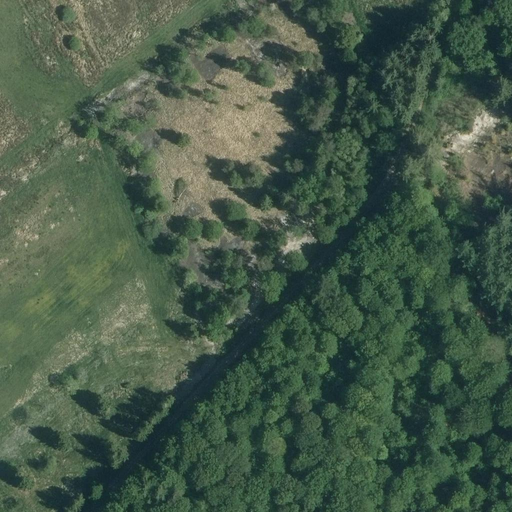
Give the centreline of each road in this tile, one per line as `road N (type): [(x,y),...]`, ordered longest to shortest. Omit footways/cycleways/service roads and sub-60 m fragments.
road 1 (track): [(93,511),(382,199)]
road 2 (track): [(382,199),(349,511)]
road 3 (track): [(382,199),(461,0)]
